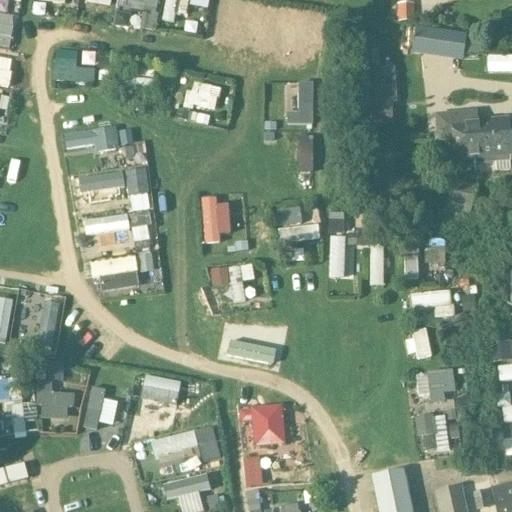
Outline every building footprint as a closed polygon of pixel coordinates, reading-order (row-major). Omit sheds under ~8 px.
[(156,32),(158,0),(125,0),(124,10),(142,12),(140,31),(156,32)] [(166,0),(164,21),(172,22),(175,0),(166,0)] [(191,0),(190,6),(206,9),(208,0),(191,0)] [(258,22),(261,10),(227,4),(223,26),(249,31),(251,21),(258,22)] [(413,23),(412,6),(397,6),(398,23),(413,23)] [(277,12),(275,36),(316,39),(317,16),(277,12)] [(0,46),(10,48),(15,15),(0,13),(0,46)] [(418,57),(453,58),(453,35),(418,34),(418,57)] [(94,69),(76,69),(77,52),(54,52),(53,84),(94,85),(94,69)] [(185,107),(214,114),(220,89),(190,82),(185,107)] [(314,126),(312,83),(297,84),(298,114),(287,114),(288,127),(314,126)] [(391,101),(365,102),(367,129),(393,127),(391,101)] [(208,125),(209,116),(189,114),(188,123),(208,125)] [(507,120),(460,125),(459,115),(431,117),(433,143),(453,141),(477,139),(477,132),(491,130),(492,140),(509,139),(509,134),(511,133),(511,124),(508,124),(507,120)] [(114,127),(63,137),(66,152),(94,147),(96,155),(118,151),(114,127)] [(511,158),(509,139),(492,140),(491,130),(477,132),(477,139),(453,141),(455,163),(494,159),(494,164),(509,163),(509,159),(511,158)] [(312,174),(313,137),(298,137),(297,173),(312,174)] [(131,186),(148,184),(146,169),(129,171),(131,186)] [(126,188),(123,171),(78,179),(81,195),(126,188)] [(445,211),(469,218),(477,189),(453,182),(445,211)] [(130,201),(130,218),(84,221),(85,233),(148,230),(146,200),(130,201)] [(230,241),(229,201),(201,202),(202,242),(230,241)] [(301,227),(300,208),(277,209),(278,244),(319,243),(319,227),(301,227)] [(329,214),(328,280),(350,280),(351,246),(363,246),(363,239),(344,238),(345,215),(329,214)] [(384,287),(382,246),(369,247),(371,287),(384,287)] [(404,281),(417,281),(417,248),(404,248),(404,281)] [(99,279),(102,293),(135,288),(132,274),(154,271),(151,255),(89,265),(91,280),(99,279)] [(244,282),(253,282),(253,267),(209,269),(210,287),(231,286),(232,304),(245,304),(244,282)] [(437,320),(454,318),(450,291),(409,296),(411,313),(436,310),(437,320)] [(0,343),(9,344),(10,302),(0,301),(0,343)] [(456,335),(471,331),(466,317),(452,321),(456,335)] [(425,329),(410,333),(417,361),(432,358),(425,329)] [(511,341),(488,345),(491,363),(511,359),(511,341)] [(498,381),(511,380),(511,365),(497,366),(498,381)] [(65,421),(66,408),(74,408),(74,394),(64,394),(64,370),(48,370),(47,383),(39,383),(38,420),(65,421)] [(454,393),(454,373),(412,374),(413,404),(443,403),(443,393),(454,393)] [(141,401),(177,407),(181,383),(145,377),(141,401)] [(103,399),(105,390),(92,388),(84,423),(112,429),(118,402),(103,399)] [(511,404),(510,405),(510,394),(499,394),(499,421),(511,420),(511,404)] [(435,435),(438,452),(450,450),(444,414),(414,420),(417,438),(435,435)] [(156,466),(201,458),(202,463),(219,460),(214,430),(151,441),(156,466)] [(259,431),(261,459),(296,457),(295,444),(274,445),(274,430),(259,431)] [(239,463),(258,462),(257,449),(250,449),(249,436),(238,437),(239,463)] [(0,458),(0,511),(18,511),(32,508),(28,495),(19,498),(15,483),(28,479),(24,463),(3,469),(0,458)] [(376,511),(411,511),(404,472),(370,478),(376,511)] [(181,511),(201,511),(199,493),(210,491),(208,477),(163,482),(165,501),(179,499),(181,511)] [(511,511),(511,485),(491,490),(495,511),(511,511)] [(85,511),(99,511),(122,507),(120,495),(97,500),(94,487),(81,490),(85,511)] [(466,511),(461,487),(433,493),(437,511),(466,511)] [(479,510),(489,508),(487,492),(476,494),(479,510)] [(279,511),(304,511),(304,503),(279,505),(279,511)]
